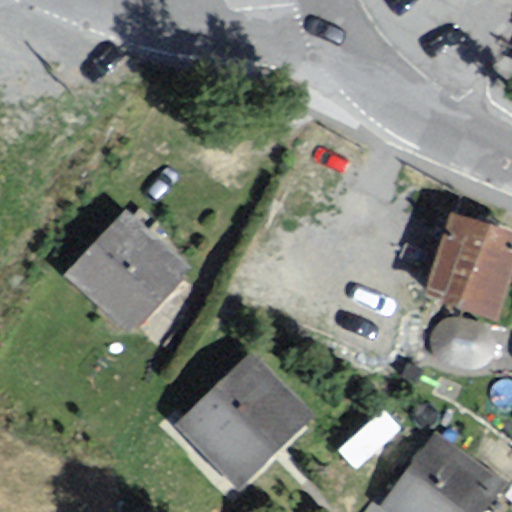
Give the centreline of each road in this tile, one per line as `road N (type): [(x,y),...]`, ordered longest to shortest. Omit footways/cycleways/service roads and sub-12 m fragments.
road 1 (tertiary): [(327,1),(351,47),(395,95),(429,122),(511,161)]
road 2 (unclassified): [(94,0),(125,9),(327,1)]
